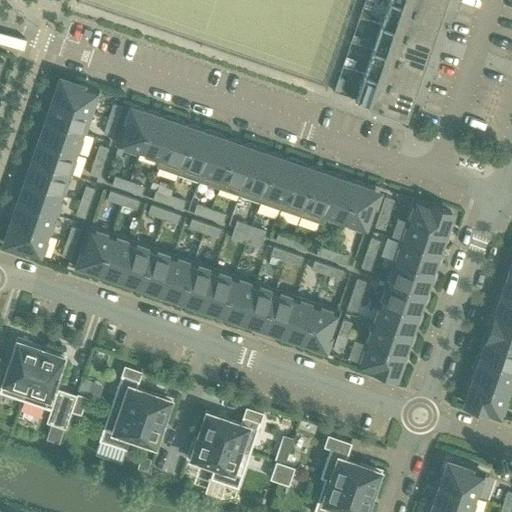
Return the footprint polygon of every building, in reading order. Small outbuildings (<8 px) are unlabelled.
[(387,0),(380,23),(381,24),(424,39),(431,41),(439,16),(433,14),(391,0),(387,0)] [(391,0),(433,14),(439,16),(445,0),(391,0)] [(380,23),(372,48),(416,63),(423,66),(431,41),(424,39),(381,24),(380,23)] [(372,48),(363,73),(364,73),(407,88),(414,90),(423,66),(416,63),(372,48)] [(364,73),(363,73),(354,98),(354,99),(405,116),(414,90),(407,88),(364,73)] [(60,78),(53,99),(91,112),(98,92),(99,91),(99,89),(79,82),(78,84),(60,78)] [(53,99),(46,120),(84,133),(91,112),(53,99)] [(117,145),(139,152),(152,114),(151,114),(150,114),(144,112),(143,110),(142,109),(141,107),(139,106),(138,105),(136,104),(133,103),(132,102),(132,103),(131,104),(130,107),(117,145)] [(113,103),(108,118),(117,121),(122,106),(113,103)] [(156,166),(156,167),(174,116),(173,116),(173,117),(171,116),(169,115),(167,115),(165,115),(162,115),(161,116),(159,117),(153,115),(152,114),(139,152),(158,159),(156,165),(156,166)] [(156,167),(177,174),(192,128),(191,128),(185,126),(184,124),(183,122),(182,121),(180,120),(178,118),(177,118),(174,117),(174,116),(156,167)] [(117,121),(108,118),(103,133),(112,136),(117,121)] [(46,120),(39,140),(77,153),(84,133),(46,120)] [(177,174),(197,181),(215,130),(214,130),(214,131),(212,130),(210,129),(207,129),(205,129),(203,129),(201,130),(200,131),(194,129),(193,128),(192,128),(177,174)] [(197,181),(218,188),(233,142),(232,142),(226,139),(225,138),(224,136),(223,135),(221,133),(219,132),(217,132),(215,131),(215,130),(197,181)] [(39,140),(32,161),(70,174),(77,153),(39,140)] [(218,188),(238,195),(255,144),(255,145),(252,144),(250,143),(248,143),(246,143),(244,143),(242,144),(241,145),(235,143),(234,142),(233,142),(218,188)] [(99,144),(94,159),(103,162),(108,147),(99,144)] [(238,195),(259,202),(274,156),(273,156),(273,155),(267,153),(266,152),(265,150),(264,149),(262,147),(260,146),(258,146),(256,145),(256,144),(255,144),(238,195)] [(259,202),(279,209),(296,158),(296,159),(293,158),(291,157),(289,157),(287,157),(285,157),(283,158),(282,159),(276,157),(275,156),(274,156),(259,202)] [(279,209),(300,216),(315,170),(314,170),(314,169),(307,167),(307,166),(306,164),(304,163),(303,161),(301,160),(299,160),(297,159),(297,158),(296,158),(279,209)] [(103,162),(94,159),(89,174),(98,177),(103,162)] [(32,161),(25,181),(63,194),(70,174),(32,161)] [(322,215),(323,215),(337,172),(337,173),(334,172),(332,171),(330,171),(328,171),(326,171),(324,172),(323,173),(317,171),(316,170),(315,170),(300,216),(319,222),(322,215)] [(323,215),(343,222),(356,184),(355,184),(354,183),(348,181),(348,180),(347,178),(345,177),(344,175),(342,174),(340,174),(338,173),(337,172),(323,215)] [(111,185),(126,190),(129,181),(114,176),(111,185)] [(25,181),(18,201),(56,214),(56,215),(63,194),(25,181)] [(129,181),(126,190),(140,195),(143,186),(129,181)] [(356,184),(343,222),(363,229),(377,187),(377,186),(376,185),(376,186),(375,185),(373,185),(371,185),(369,185),(367,185),(365,186),(364,187),(358,185),(357,184),(356,184)] [(85,185),(80,200),(89,203),(94,188),(85,185)] [(152,199),(167,204),(170,194),(155,189),(152,199)] [(106,199),(121,204),(124,195),(109,190),(106,199)] [(170,194),(167,204),(181,208),(184,199),(170,194)] [(124,195),(121,204),(135,209),(138,200),(124,195)] [(384,196),(379,211),(388,214),(393,199),(384,196)] [(412,199),(405,220),(448,234),(444,232),(444,230),(448,220),(451,211),(432,205),(433,203),(413,196),(412,198),(412,199)] [(89,203),(80,200),(75,215),(84,218),(89,203)] [(18,201),(11,222),(49,235),(56,215),(56,214),(18,201)] [(193,212),(207,217),(211,208),(196,203),(193,212)] [(147,213),(162,218),(165,209),(150,204),(147,213)] [(211,208),(207,217),(222,222),(225,213),(211,208)] [(165,209),(162,218),(176,223),(179,214),(165,209)] [(388,214),(379,211),(374,226),(383,229),(388,214)] [(188,227),(203,232),(206,223),(191,218),(188,227)] [(234,226),(233,229),(247,234),(251,225),(236,220),(234,226)] [(405,220),(398,240),(441,255),(441,254),(437,253),(437,250),(439,245),(441,244),(443,243),(444,242),(445,240),(446,238),(447,237),(448,235),(448,234),(405,220)] [(49,235),(11,222),(4,243),(22,250),(21,252),(41,259),(42,256),(49,235)] [(206,223),(203,232),(217,237),(220,228),(206,223)] [(97,270),(98,271),(111,233),(111,232),(90,225),(88,224),(77,254),(80,255),(77,263),(76,267),(75,268),(76,268),(75,268),(77,269),(77,268),(79,269),(81,270),(83,270),(85,270),(87,269),(89,269),(90,268),(97,270)] [(251,225),(247,234),(262,239),(263,236),(265,230),(251,225)] [(71,226),(66,241),(75,244),(80,229),(71,226)] [(230,238),(244,243),(247,234),(233,229),(232,232),(230,238)] [(275,240),(289,245),(292,236),(278,231),(275,240)] [(116,282),(117,282),(131,240),(132,239),(111,232),(111,233),(98,271),(99,271),(100,271),(106,273),(106,274),(108,276),(109,278),(111,279),(112,280),(114,281),(117,282),(116,282)] [(247,234),(244,243),(259,248),(261,242),(262,239),(247,234)] [(292,236),(289,245),(304,250),(307,242),(292,236)] [(370,237),(365,252),(374,255),(379,240),(370,237)] [(138,284),(139,285),(152,247),(152,246),(132,239),(131,240),(117,282),(118,283),(118,282),(120,283),(122,284),(124,284),(126,284),(128,283),(130,283),(131,282),(138,284)] [(398,240),(391,260),(391,261),(434,275),(430,273),(430,271),(432,266),(434,265),(436,264),(437,262),(438,261),(439,259),(440,257),(441,255),(398,240)] [(75,244),(66,241),(61,255),(70,259),(75,244)] [(316,254),(330,259),(333,250),(319,245),(316,254)] [(157,296),(158,296),(172,254),(173,253),(152,246),(152,247),(139,285),(140,285),(141,285),(147,287),(147,288),(148,290),(150,292),(151,293),(153,294),(155,295),(157,296)] [(270,255),(284,260),(287,251),(273,246),(270,255)] [(333,250),(330,259),(345,264),(348,255),(333,250)] [(287,251),(284,260),(299,265),(302,256),(287,251)] [(374,255),(365,252),(360,267),(369,270),(374,255)] [(179,298),(180,298),(193,261),(193,260),(173,253),(172,254),(158,296),(158,297),(159,296),(161,297),(163,298),(165,298),(167,298),(169,297),(171,297),(172,296),(178,298),(179,298)] [(198,310),(199,310),(213,268),(213,267),(193,260),(193,261),(180,298),(181,299),(182,299),(188,301),(188,302),(189,304),(191,306),(192,307),(194,308),(196,309),(198,310)] [(311,269),(325,274),(328,265),(314,260),(311,269)] [(391,260),(384,281),(427,296),(427,295),(423,294),(423,291),(425,286),(427,285),(429,284),(430,283),(431,281),(432,279),(433,278),(434,276),(434,275),(391,261),(391,260)] [(328,265),(325,274),(340,279),(343,270),(328,265)] [(220,312),(221,312),(234,275),(234,274),(213,267),(213,268),(199,310),(202,311),(204,311),(206,312),(208,312),(210,311),(212,310),(213,310),(219,312),(220,312)] [(497,292),(496,293),(511,298),(511,274),(504,271),(504,272),(503,274),(503,277),(503,279),(503,281),(503,283),(504,285),(505,286),(502,292),(502,294),(497,293),(497,292)] [(239,324),(240,324),(254,282),(254,281),(234,274),(234,275),(221,312),(222,313),(223,313),(229,315),(229,316),(230,318),(232,320),(233,321),(235,322),(237,323),(239,324)] [(356,278),(351,293),(360,296),(365,281),(356,278)] [(261,326),(262,326),(275,289),(275,288),(254,281),(254,282),(240,324),(243,325),(245,325),(247,326),(249,325),(251,325),(253,324),(254,324),(260,326),(261,326)] [(384,281),(377,301),(420,316),(420,315),(416,314),(416,312),(416,311),(418,307),(420,306),(422,305),(423,303),(424,302),(425,300),(426,298),(427,296),(384,281)] [(280,338),(295,296),(295,295),(275,288),(275,289),(262,326),(263,327),(270,329),(270,330),(271,332),(273,334),(274,335),(276,336),(278,337),(280,337),(280,338)] [(360,296),(351,293),(346,307),(355,310),(360,296)] [(489,314),(489,315),(511,322),(511,298),(496,293),(496,294),(497,294),(496,296),(495,298),(495,300),(495,302),(496,304),(497,306),(497,308),(495,313),(495,314),(494,316),(490,314),(489,314)] [(302,340),(303,340),(315,302),(316,302),(295,295),(295,296),(280,338),(281,338),(284,339),(286,339),(288,339),(290,339),(292,339),(294,338),(295,338),(301,340),(302,340)] [(377,301),(370,322),(413,337),(413,336),(409,334),(409,332),(411,327),(413,326),(415,325),(416,324),(417,322),(418,320),(419,319),(420,317),(420,316),(377,301)] [(315,302),(303,340),(304,341),(310,343),(311,344),(312,346),(313,348),(315,349),(317,350),(319,351),(321,352),(322,352),(323,351),(324,348),(327,339),(329,340),(340,310),(337,309),(316,302),(315,302)] [(482,336),(511,346),(511,322),(489,315),(489,318),(488,320),(488,322),(488,324),(488,326),(489,328),(490,329),(488,335),(487,337),(483,336),(482,336)] [(342,319),(337,333),(346,337),(351,322),(342,319)] [(370,322),(363,342),(364,342),(401,355),(402,354),(404,348),(406,347),(408,345),(409,344),(410,342),(412,340),(412,339),(413,337),(370,322)] [(346,337),(337,333),(332,348),(341,351),(346,337)] [(475,357),(474,358),(511,370),(511,346),(482,336),(482,337),(481,339),(481,341),(480,343),(481,346),(481,348),(482,350),(482,351),(480,356),(480,357),(480,359),(475,357)] [(0,386),(0,391),(22,399),(40,348),(31,345),(32,342),(17,337),(1,382),(0,386)] [(364,342),(363,342),(356,363),(356,364),(355,366),(375,373),(376,370),(394,377),(397,369),(400,360),(400,359),(401,355),(364,342)] [(40,348),(22,399),(45,408),(46,407),(50,408),(46,421),(64,428),(70,410),(76,394),(57,388),(56,392),(51,390),(63,356),(44,349),(40,348)] [(473,379),(472,381),(508,393),(509,394),(511,384),(511,370),(474,358),(475,358),(474,361),(473,363),(473,365),(473,367),(474,369),(475,371),(475,372),(473,378),(473,379)] [(124,365),(110,405),(162,422),(170,399),(136,387),(141,371),(124,365)] [(91,380),(82,377),(77,393),(86,396),(91,380)] [(508,393),(472,381),(471,384),(468,393),(464,404),(483,410),(482,412),(500,419),(509,394),(508,393)] [(70,410),(80,413),(86,396),(76,393),(76,394),(70,410)] [(162,422),(110,405),(98,440),(126,449),(130,437),(157,447),(162,432),(159,431),(162,424),(162,422)] [(205,411),(197,434),(249,452),(257,428),(259,422),(263,412),(245,406),(240,422),(205,411)] [(249,452),(197,434),(194,443),(191,442),(186,457),(213,466),(209,478),(237,487),(249,452)] [(329,453),(320,476),(372,494),(380,470),(345,458),(351,442),(327,434),(323,446),(331,448),(329,453)] [(276,460),(284,463),(288,451),(280,449),(276,460)] [(269,478),(278,481),(284,464),(275,461),(269,478)] [(435,482),(476,496),(477,496),(486,472),(467,465),(466,468),(448,461),(444,473),(443,475),(441,481),(440,483),(436,482),(435,482)] [(284,464),(278,481),(288,484),(294,467),(284,464)] [(372,494),(320,476),(320,477),(324,478),(312,511),(338,511),(339,509),(347,511),(368,511),(372,503),(369,502),(372,494)] [(433,504),(433,505),(451,511),(471,511),(477,496),(476,496),(435,482),(435,483),(434,486),(434,487),(433,489),(433,491),(434,493),(434,495),(435,497),(433,503),(433,504)] [(511,492),(506,490),(501,505),(510,508),(511,503),(511,492)]
